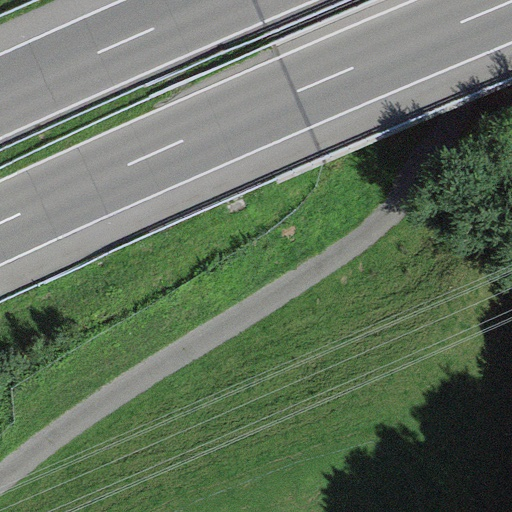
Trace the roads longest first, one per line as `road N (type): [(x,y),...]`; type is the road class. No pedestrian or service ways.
road 1 (track): [(0,481),(80,417),(359,241),(401,200),(458,108),(464,61),(454,0)]
road 2 (motorway): [(0,225),(511,4)]
road 3 (motorway): [(218,0),(0,97)]
